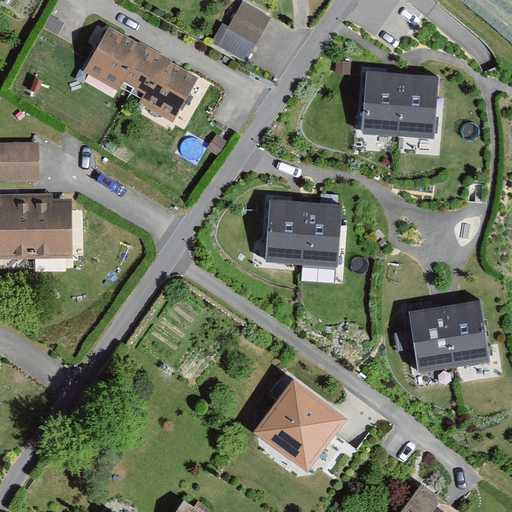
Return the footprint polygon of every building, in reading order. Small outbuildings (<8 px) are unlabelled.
[(248,20),(235,13),(215,49),(247,67),(272,21),(253,11),(248,20)] [(103,33),(80,76),(112,93),(117,85),(139,97),(134,106),(169,126),(193,82),(103,33)] [(457,70),(373,68),(372,138),(458,138),(457,70)] [(35,146),(0,146),(0,184),(36,184),(35,146)] [(362,193),(276,188),(273,256),(365,260),(362,193)] [(44,196),(0,196),(0,261),(70,261),(70,203),(44,203),(44,196)] [(500,297),(414,306),(425,371),(510,360),(500,297)] [(256,430),(310,470),(351,415),(297,375),(256,430)] [(449,511),(416,487),(397,511),(449,511)] [(193,511),(178,502),(171,511),(193,511)]
